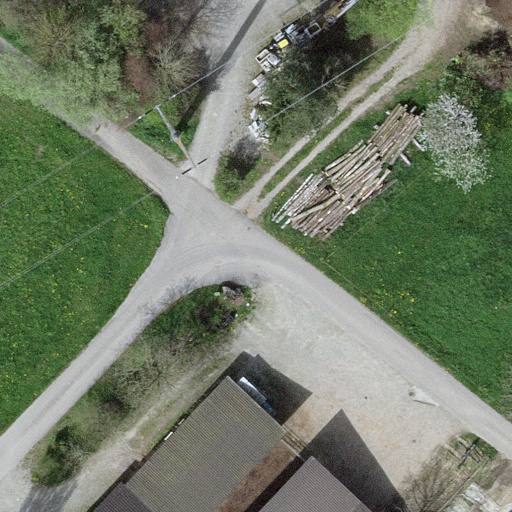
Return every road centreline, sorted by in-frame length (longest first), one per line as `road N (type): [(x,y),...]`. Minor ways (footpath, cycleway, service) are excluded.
road 1 (track): [(0,443),(202,228),(511,461)]
road 2 (track): [(0,75),(202,228)]
